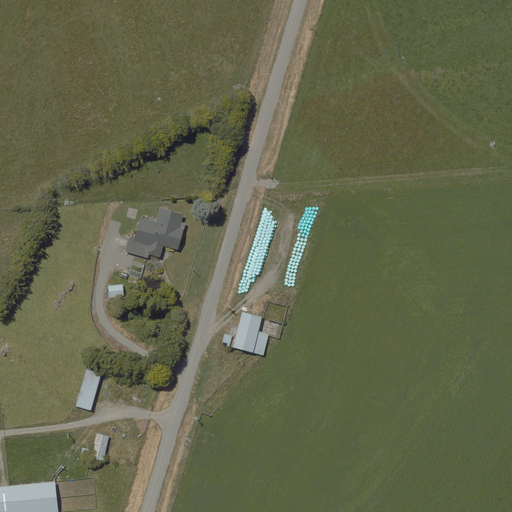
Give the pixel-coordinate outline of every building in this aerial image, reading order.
[(161,256),(164,246),(179,250),(188,222),(181,220),(183,213),(161,207),(157,220),(141,215),(135,237),(130,236),(126,250),(148,257),(149,252),(161,256)] [(124,283),(108,285),(109,298),(125,297),(124,283)] [(228,343),(227,346),(265,355),(270,335),(277,337),(280,327),(262,322),(264,315),(242,310),(237,327),(231,326),(230,332),(225,331),(223,342),(228,343)] [(102,371),(86,367),(75,406),(91,410),(102,371)] [(80,382),(83,370),(75,368),(72,380),(80,382)] [(111,436),(97,432),(91,457),(104,461),(111,436)] [(91,448),(83,446),(81,457),(89,458),(91,448)] [(0,485),(0,511),(58,511),(56,481),(0,485)]
